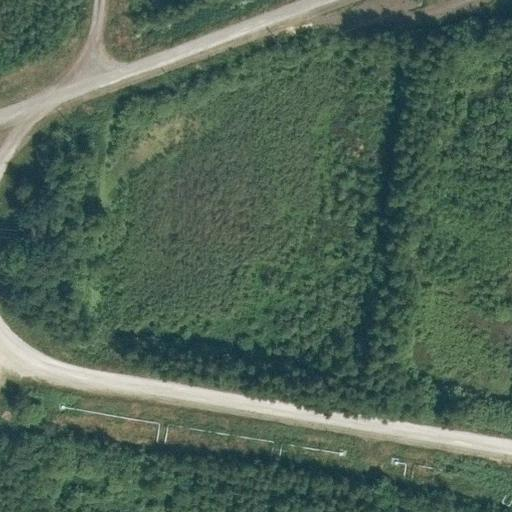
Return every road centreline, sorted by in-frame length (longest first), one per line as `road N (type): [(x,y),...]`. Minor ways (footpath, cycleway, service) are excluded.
road 1 (track): [(511,441),(78,371),(41,356),(0,314)]
road 2 (unclassified): [(329,0),(0,125)]
